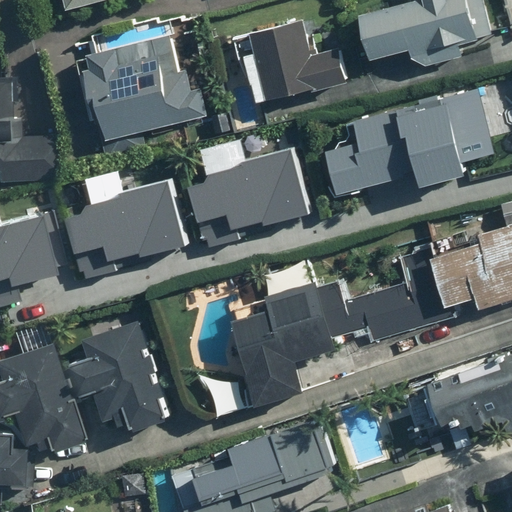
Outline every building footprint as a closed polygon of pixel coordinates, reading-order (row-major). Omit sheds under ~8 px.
[(61,0),(64,10),(101,0),(61,0)] [(408,59),(423,67),(461,57),(457,42),(492,33),(483,0),(421,0),(356,17),(368,61),(406,51),(408,59)] [(346,79),(339,49),(309,56),(301,21),(248,33),(264,100),(346,79)] [(198,115),(186,70),(161,77),(152,44),(79,64),(101,142),(198,115)] [(0,180),(52,179),(50,135),(20,137),(19,119),(5,120),(4,83),(0,82),(0,180)] [(358,144),(322,153),(333,195),(413,174),(417,188),(460,177),(457,163),(496,153),(479,90),(353,122),(358,144)] [(232,240),(230,232),(311,211),(294,150),(207,173),(210,182),(187,188),(201,240),(206,239),(208,247),(232,240)] [(110,272),(107,261),(137,253),(139,259),(185,247),(167,181),(117,193),(118,197),(81,206),(83,214),(65,218),(78,269),(83,268),(86,278),(110,272)] [(0,304),(19,299),(13,278),(61,266),(47,211),(0,223),(0,304)] [(511,229),(456,245),(458,252),(431,259),(444,304),(472,296),(476,309),(511,299),(511,229)] [(371,325),(375,338),(440,320),(420,252),(401,257),(409,283),(343,302),(337,282),(321,286),(335,336),(371,325)] [(265,311),(229,321),(254,407),(300,394),(291,361),(332,349),(314,285),(262,300),(265,311)] [(87,362),(65,369),(76,401),(92,396),(100,422),(111,418),(113,428),(126,424),(128,431),(167,419),(137,323),(99,335),(80,341),(87,362)] [(0,357),(0,412),(1,412),(12,446),(36,438),(41,453),(73,443),(41,344),(0,357)] [(511,432),(511,356),(427,385),(441,426),(456,421),(459,428),(472,423),(475,431),(504,422),(508,434),(511,432)] [(171,478),(182,511),(268,511),(276,510),(270,493),(338,470),(321,420),(228,451),(231,458),(171,478)] [(0,485),(15,486),(16,450),(2,450),(2,437),(0,436),(0,485)]
